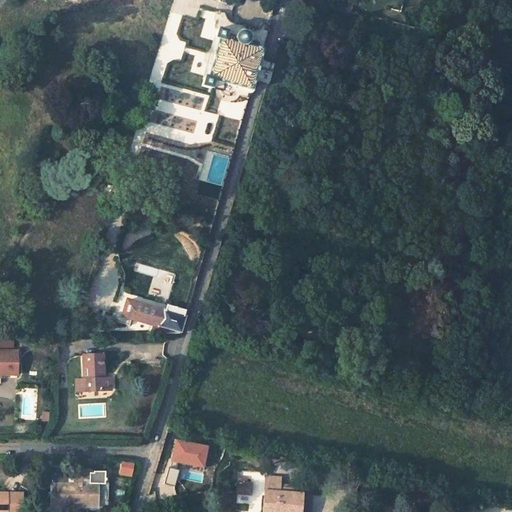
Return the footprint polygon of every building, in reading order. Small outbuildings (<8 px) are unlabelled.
[(227,31),(217,28),(201,86),(211,89),(214,80),(251,90),(253,80),(259,59),(267,31),(254,28),(249,46),(225,40),(227,31)] [(259,59),(253,80),(269,84),(274,63),(259,59)] [(156,333),(181,333),(185,316),(157,307),(158,305),(136,299),(136,301),(125,297),(120,313),(122,314),(120,323),(129,326),(131,317),(153,323),(151,329),(157,330),(156,333)] [(157,307),(185,316),(187,309),(159,301),(158,305),(157,307)] [(0,368),(0,369),(0,371),(17,372),(17,348),(13,348),(13,336),(0,336),(0,347),(0,368)] [(107,355),(87,355),(88,379),(88,391),(114,391),(114,379),(107,379),(107,355)] [(79,391),(88,391),(88,379),(79,379),(79,391)] [(119,461),(118,475),(130,476),(131,463),(119,461)] [(74,481),(52,481),(51,500),(73,500),(73,504),(97,505),(97,482),(90,481),(90,470),(74,469),(74,481)] [(299,511),(301,495),(294,495),(294,491),(280,489),(281,478),(266,477),(262,511),(299,511)] [(247,483),(238,482),(237,493),(251,495),(252,484),(247,483)] [(0,508),(20,509),(22,509),(22,492),(0,491),(0,508)] [(301,495),(299,511),(308,511),(310,496),(301,495)]
